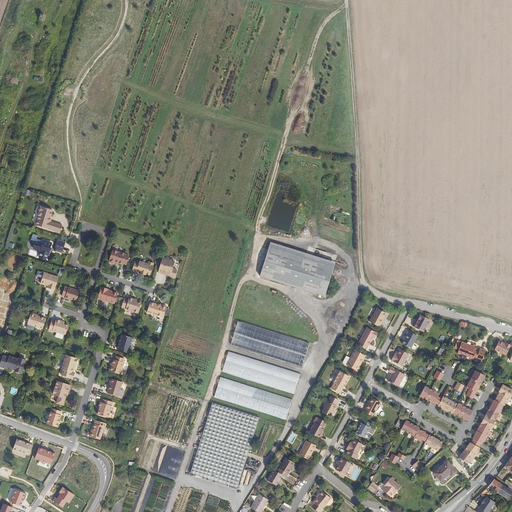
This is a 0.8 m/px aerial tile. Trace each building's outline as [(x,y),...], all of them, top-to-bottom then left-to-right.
[(18,176),(10,173),(5,187),(14,190),(18,176)] [(63,225),(50,221),(53,211),(41,206),(39,207),(38,210),(39,211),(40,212),(39,215),(38,220),(42,222),(41,226),(61,233),(63,225)] [(62,249),(65,243),(57,240),(55,247),(62,249)] [(51,248),(49,248),(51,243),(44,241),(43,244),(36,241),(34,245),(34,248),(41,251),(39,255),(47,258),(49,251),(51,248)] [(271,242),(270,246),(260,277),(324,297),(334,266),(336,262),(271,242)] [(117,260),(120,252),(118,251),(118,250),(115,249),(113,250),(112,249),(109,259),(110,260),(110,261),(110,262),(114,263),(115,262),(115,261),(116,261),(116,260),(117,260)] [(127,264),(129,255),(126,254),(120,252),(117,260),(119,261),(119,262),(123,264),(123,263),(127,264)] [(172,269),(174,262),(162,258),(158,273),(165,275),(166,274),(169,275),(169,276),(175,278),(177,270),(172,269)] [(150,275),(154,263),(149,261),(148,264),(139,261),(139,262),(135,261),(132,270),(136,272),(137,270),(140,272),(140,273),(145,275),(146,273),(150,275)] [(54,290),(58,277),(43,273),(40,284),(47,286),(47,288),(54,290)] [(105,300),(108,290),(107,290),(105,289),(105,288),(100,286),(97,298),(105,300)] [(76,301),(79,291),(64,287),(61,296),(65,297),(67,298),(76,301)] [(114,303),(117,293),(108,290),(105,300),(114,303)] [(0,324),(2,325),(12,295),(0,291),(0,324)] [(137,312),(140,302),(137,301),(134,300),(134,298),(130,297),(129,299),(125,298),(123,306),(127,308),(126,308),(137,312)] [(164,316),(167,306),(160,304),(151,301),(148,311),(164,316)] [(386,319),(387,318),(389,314),(380,309),(372,323),(382,328),(386,321),(385,320),(386,319)] [(42,329),(45,319),(37,317),(34,316),(34,315),(31,314),(30,314),(26,324),(42,329)] [(431,327),(433,323),(433,321),(423,316),(420,322),(420,323),(419,324),(418,324),(415,328),(426,333),(429,327),(431,327)] [(65,336),(68,326),(63,325),(59,324),(60,321),(55,320),(55,322),(51,321),(48,330),(65,336)] [(309,344),(237,322),(229,345),(301,368),(309,344)] [(375,340),(376,338),(377,339),(380,334),(370,329),(363,342),(363,343),(361,346),(369,350),(373,342),(373,343),(375,340)] [(414,350),(420,337),(410,332),(407,339),(407,340),(407,341),(405,345),(414,350)] [(125,353),(129,338),(121,335),(117,347),(118,347),(117,351),(125,353)] [(507,355),(511,345),(507,342),(506,344),(500,341),(496,350),(507,355)] [(483,363),(487,351),(482,349),(482,350),(476,349),(477,347),(464,343),(460,353),(472,358),(472,359),(483,363)] [(405,367),(412,355),(402,350),(400,354),(399,355),(398,355),(394,361),(405,367)] [(364,364),(368,357),(357,351),(349,366),(359,371),(362,365),(362,364),(364,364)] [(284,370),(248,359),(229,353),(227,353),(221,373),(223,373),(246,380),(293,395),(299,375),(284,370)] [(19,372),(23,358),(17,356),(16,358),(7,355),(6,357),(0,355),(0,366),(3,368),(4,366),(10,368),(10,367),(13,368),(13,370),(19,372)] [(73,368),(74,364),(75,365),(77,360),(75,358),(66,355),(61,370),(62,370),(61,376),(72,379),(74,374),(71,373),(73,368)] [(118,375),(123,359),(115,357),(114,361),(113,360),(112,364),(111,367),(110,367),(109,372),(118,375)] [(401,388),(408,376),(394,368),(392,372),(395,374),(394,376),(391,382),(401,388)] [(349,383),(353,378),(342,372),(336,383),(337,384),(334,390),(342,395),(346,389),(349,383)] [(485,381),(487,377),(478,372),(477,374),(476,373),(472,379),(483,385),(485,381)] [(291,401),(250,388),(221,379),(219,379),(213,398),(215,399),(271,416),(285,421),(291,401)] [(481,389),(483,385),(472,379),(469,385),(470,385),(469,388),(472,389),(478,393),(481,389)] [(68,392),(70,386),(57,381),(54,389),(52,389),(51,393),(52,395),(58,397),(56,403),(62,405),(66,395),(67,392),(68,392)] [(118,399),(123,385),(116,383),(113,392),(111,397),(118,399)] [(511,389),(505,385),(503,389),(501,392),(502,393),(511,398),(511,389)] [(429,400),(434,391),(428,387),(422,396),(426,398),(429,400)] [(440,398),(441,395),(434,391),(429,400),(433,402),(436,404),(437,403),(440,398)] [(509,404),(511,399),(511,398),(502,393),(500,397),(497,402),(505,406),(507,407),(508,404),(509,404)] [(327,409),(325,413),(333,418),(335,414),(336,413),(337,411),(338,412),(340,407),(339,406),(341,401),(334,397),(331,402),(330,402),(327,408),(327,409)] [(447,410),(452,401),(445,397),(443,400),(440,405),(440,406),(444,408),(447,410)] [(375,418),(383,404),(375,399),(372,405),(369,410),(367,413),(375,418)] [(104,419),(109,403),(101,401),(100,405),(99,404),(98,409),(99,409),(98,413),(97,416),(104,419)] [(455,413),(459,405),(452,401),(447,410),(451,412),(454,414),(455,413)] [(505,409),(504,409),(505,406),(497,402),(496,401),(494,405),(492,409),(502,414),(505,409)] [(462,417),(467,408),(460,404),(459,405),(455,413),(459,415),(462,417)] [(190,474),(191,475),(193,475),(236,489),(243,468),(246,458),(258,419),(232,411),(213,405),(211,405),(204,427),(190,474)] [(470,421),(475,412),(467,408),(462,417),(466,419),(470,421)] [(61,416),(60,416),(61,412),(52,409),(51,412),(50,412),(46,425),(57,428),(58,424),(59,425),(61,420),(60,420),(61,416)] [(499,420),(502,414),(492,409),(490,412),(488,416),(497,421),(498,419),(499,420)] [(497,424),(496,424),(497,421),(488,416),(486,420),(483,424),(492,429),(494,430),(497,424)] [(324,434),(330,424),(319,418),(317,422),(318,424),(313,434),(323,439),(325,436),(323,435),(324,434)] [(98,441),(103,423),(95,420),(90,438),(98,441)] [(367,439),(375,425),(367,421),(365,424),(362,429),(359,434),(367,439)] [(410,433),(415,425),(412,423),(409,422),(404,430),(410,433)] [(100,441),(104,427),(105,428),(106,424),(103,423),(98,441),(100,441)] [(491,432),(492,429),(483,424),(481,429),(479,433),(489,438),(492,433),(491,432)] [(416,437),(420,429),(421,428),(418,427),(415,425),(410,433),(416,437)] [(424,439),(427,434),(428,433),(424,431),(420,429),(416,437),(416,438),(423,442),(424,439)] [(486,444),(489,438),(479,433),(477,436),(475,440),(483,445),(484,445),(485,443),(486,444)] [(437,441),(438,439),(435,437),(431,435),(431,436),(428,441),(427,444),(434,448),(437,441)] [(34,445),(17,438),(13,449),(30,455),(34,445)] [(440,451),(445,443),(441,441),(438,439),(437,441),(434,448),(440,451)] [(360,456),(366,445),(357,441),(355,444),(353,443),(352,445),(349,450),(351,451),(349,455),(359,460),(361,456),(360,456)] [(315,454),(319,447),(309,442),(302,456),(311,461),(313,456),(313,455),(314,454),(315,454)] [(479,452),(482,449),(481,448),(473,444),(473,443),(470,447),(467,451),(476,458),(480,453),(479,452)] [(55,453),(39,447),(35,458),(51,464),(55,453)] [(476,458),(467,451),(464,454),(461,458),(469,464),(471,462),(472,463),(476,458)] [(293,473),(299,464),(290,459),(281,472),(287,476),(290,478),(293,473)] [(349,476),(355,465),(344,459),(342,463),(343,464),(342,465),(341,466),(339,471),(349,476)] [(421,468),(417,463),(414,466),(420,473),(422,470),(421,468)] [(455,476),(445,465),(432,478),(439,486),(448,478),(450,480),(455,476)] [(283,481),(287,476),(281,472),(278,470),(271,480),(280,486),(283,481)] [(403,488),(396,482),(393,480),(393,479),(387,486),(388,487),(385,491),(393,498),(396,494),(398,491),(400,492),(403,488)] [(498,493),(504,486),(495,480),(490,488),(498,493)] [(378,494),(382,489),(376,483),(372,489),(378,494)] [(504,497),(509,489),(504,486),(498,493),(504,497)] [(75,495),(62,487),(59,492),(60,494),(57,498),(54,498),(53,500),(63,507),(67,502),(69,503),(75,495)] [(27,494),(16,489),(11,501),(21,505),(24,499),(25,499),(27,494)] [(324,509),(333,499),(324,492),(321,496),(322,496),(321,498),(320,499),(316,503),(317,504),(314,507),(319,511),(323,511),(325,510),(324,509)] [(264,511),(267,507),(272,501),(263,495),(254,508),(258,511),(259,511),(264,511)] [(490,511),(496,503),(493,501),(487,498),(485,501),(485,500),(482,505),(483,505),(481,508),(478,511),(490,511)] [(11,511),(13,507),(4,503),(0,511),(11,511)]
